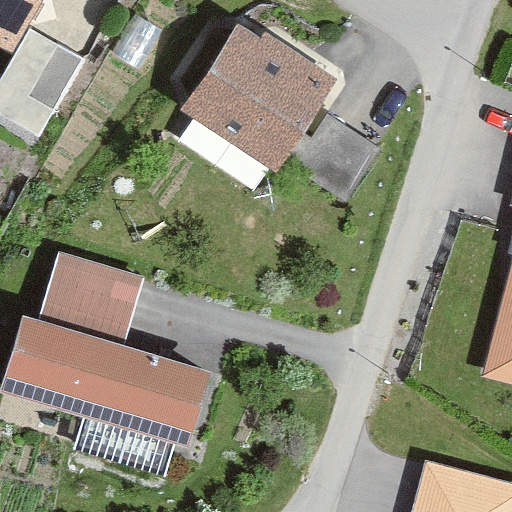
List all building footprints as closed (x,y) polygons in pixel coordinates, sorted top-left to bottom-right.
[(0,0),(0,33),(19,45),(45,0),(0,0)] [(238,24),(192,109),(348,193),(394,109),(238,24)] [(85,57),(59,43),(30,97),(57,111),(85,57)] [(8,385),(195,446),(218,377),(126,347),(148,279),(72,254),(50,319),(32,314),(8,385)] [(511,312),(496,374),(511,378),(511,312)] [(511,511),(511,484),(425,461),(411,511),(511,511)]
